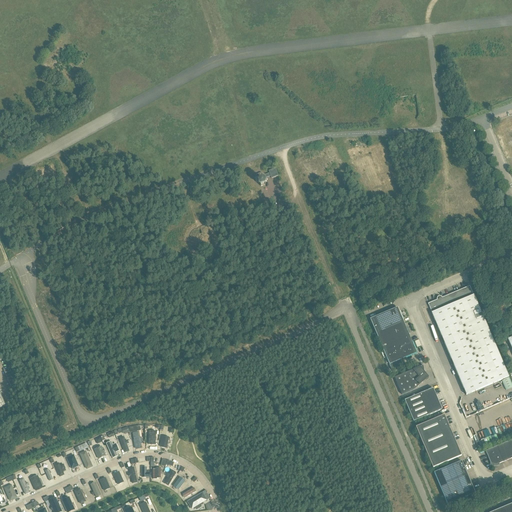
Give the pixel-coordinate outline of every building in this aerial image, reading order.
[(511,126),(501,131),(511,154),(511,153),(511,126)] [(271,179),(278,176),(275,169),(269,171),(270,173),(265,175),(261,173),(256,175),(255,178),(256,182),(259,184),(260,184),(261,187),(265,185),(264,182),(265,182),(266,181),(266,179),(266,178),(271,177),(271,179)] [(473,295),(470,286),(441,298),(439,297),(438,298),(438,299),(428,304),(432,313),(431,313),(466,395),(508,377),(474,295),(473,295)] [(393,309),(370,319),(376,334),(404,323),(402,319),(403,319),(400,311),(399,311),(397,308),(393,309)] [(404,323),(376,334),(383,349),(410,338),(408,334),(410,334),(406,326),(405,327),(404,323)] [(410,338),(383,349),(389,365),(392,372),(404,367),(400,360),(413,355),(416,353),(415,350),(415,349),(416,349),(413,341),(412,342),(410,338)] [(9,385),(17,381),(9,365),(1,369),(9,385)] [(423,366),(394,378),(400,390),(402,395),(411,391),(413,390),(415,389),(416,388),(418,387),(419,385),(426,380),(428,378),(424,372),(424,371),(424,369),(424,368),(423,367),(423,366)] [(511,384),(509,378),(502,381),(506,390),(511,387),(511,384)] [(433,388),(404,400),(413,422),(442,410),(433,388)] [(444,415),(415,427),(432,468),(461,456),(444,415)] [(124,438),(119,439),(123,454),(129,453),(124,438)] [(511,439),(496,446),(503,462),(511,458),(511,439)] [(107,444),(106,444),(112,458),(117,456),(115,451),(118,450),(115,444),(112,445),(111,442),(107,444)] [(503,462),(496,446),(485,451),(492,467),(503,462)] [(94,450),(98,461),(106,458),(102,447),(94,450)] [(85,451),(79,454),(86,470),(93,467),(85,451)] [(73,455),(66,459),(71,471),(79,467),(73,455)] [(447,505),(475,493),(461,461),(434,473),(447,505)] [(59,463),(54,465),(60,479),(65,477),(59,463)] [(129,482),(136,479),(131,469),(125,471),(129,482)] [(50,470),(44,472),(48,484),(54,481),(50,470)] [(165,484),(168,486),(176,473),(172,471),(170,475),(168,474),(166,476),(168,478),(165,484)] [(119,472),(113,474),(118,484),(124,482),(119,472)] [(38,476),(30,480),(35,492),(44,489),(38,476)] [(180,477),(174,486),(179,490),(185,481),(180,477)] [(105,478),(100,480),(104,491),(110,488),(105,478)] [(23,479),(18,481),(24,497),(29,495),(23,479)] [(98,490),(95,485),(91,486),(98,500),(102,499),(99,492),(101,491),(100,489),(98,490)] [(11,486),(4,489),(9,503),(17,501),(11,486)] [(80,504),(87,501),(82,488),(75,491),(80,504)] [(195,488),(183,495),(186,498),(197,491),(195,488)] [(202,492),(187,501),(191,509),(194,507),(196,510),(202,506),(201,505),(204,503),(203,502),(206,500),(202,492)] [(73,511),(81,508),(74,493),(67,496),(73,511)] [(60,511),(61,511),(56,499),(49,502),(53,511),(60,511)] [(140,505),(143,511),(149,511),(146,502),(140,505)] [(471,511),(511,511),(511,503),(491,511),(473,511),(471,511)]
